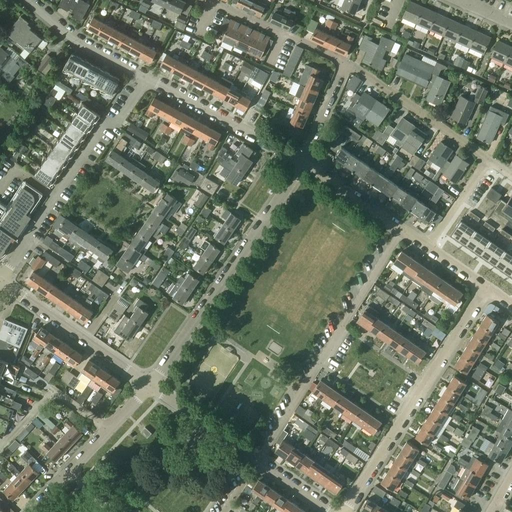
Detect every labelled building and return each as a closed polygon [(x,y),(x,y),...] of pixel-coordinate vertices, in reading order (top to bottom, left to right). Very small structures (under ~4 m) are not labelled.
[(61,0),(58,6),(67,11),(69,8),(73,10),(70,15),(80,21),(89,5),(80,0),(61,0)] [(166,8),(169,0),(152,0),(152,1),(166,8)] [(177,0),(169,0),(166,8),(181,15),(186,4),(177,0)] [(238,0),(236,4),(236,5),(249,11),(253,0),(238,0)] [(253,0),(249,11),(261,17),(266,5),(258,1),(258,0),(253,0)] [(360,1),(357,0),(343,0),(341,7),(354,13),(360,1)] [(402,17),(403,17),(416,23),(423,7),(409,1),(402,17)] [(423,7),(416,23),(429,29),(436,13),(423,7)] [(275,12),(270,21),(271,22),(283,27),(288,29),(292,20),(296,12),(285,8),(283,13),(276,10),(275,12)] [(436,13),(429,29),(443,35),(450,19),(436,13)] [(177,20),(184,24),(187,18),(179,15),(177,20)] [(21,17),(7,34),(25,48),(30,52),(30,53),(41,39),(26,26),(29,23),(21,17)] [(93,17),(87,28),(98,34),(104,23),(93,17)] [(225,18),(220,29),(225,31),(221,40),(222,40),(235,46),(244,26),(231,20),(230,20),(225,18)] [(450,19),(443,35),(456,41),(463,25),(450,19)] [(104,23),(98,34),(108,39),(114,28),(104,23)] [(463,25),(456,41),(469,47),(477,31),(463,25)] [(244,26),(235,46),(248,52),(257,32),(244,26)] [(114,28),(108,39),(119,45),(125,34),(114,28)] [(322,45),(327,34),(316,29),(311,40),(322,45)] [(402,36),(402,37),(408,39),(410,34),(404,31),(402,36)] [(477,31),(469,47),(483,54),(490,37),(477,31)] [(257,32),(248,52),(260,58),(261,58),(263,52),(267,54),(273,41),(269,39),(270,37),(257,32)] [(125,34),(119,45),(129,51),(135,40),(125,34)] [(327,34),(322,45),(334,50),(339,39),(327,34)] [(339,39),(334,50),(345,55),(353,38),(348,35),(345,42),(339,39)] [(365,36),(361,46),(368,49),(362,61),(381,69),(385,60),(381,58),(386,49),(389,50),(396,54),(401,44),(395,42),(393,41),(390,40),(382,36),(378,45),(370,41),(371,38),(365,36)] [(135,40),(129,51),(140,56),(146,46),(135,40)] [(504,63),(511,47),(498,40),(490,57),(504,63)] [(294,49),(289,61),(296,64),(303,49),(296,45),(294,49)] [(146,46),(140,56),(151,62),(157,51),(146,46)] [(1,48),(0,50),(0,65),(1,65),(8,70),(6,72),(3,77),(8,81),(13,75),(20,67),(21,68),(27,61),(24,59),(19,55),(15,60),(5,51),(1,48)] [(72,53),(62,72),(64,73),(66,73),(68,74),(70,74),(70,73),(73,74),(72,77),(81,59),(72,53)] [(166,55),(160,65),(161,65),(172,71),(178,60),(177,60),(179,56),(174,53),(172,57),(166,54),(166,55)] [(398,69),(396,73),(425,86),(426,85),(431,73),(434,66),(421,61),(405,53),(402,61),(398,69)] [(41,72),(52,58),(47,55),(37,68),(41,72)] [(392,57),(389,65),(390,66),(393,68),(393,67),(397,60),(394,58),(392,57)] [(456,58),(453,64),(461,68),(464,62),(456,58)] [(81,59),(72,77),(74,78),(76,78),(78,79),(80,79),(80,78),(82,79),(81,82),(91,64),(81,59)] [(178,60),(172,71),(182,77),(188,66),(178,60)] [(244,62),(241,69),(251,74),(256,66),(250,64),(245,61),(244,62)] [(434,66),(431,73),(437,76),(437,75),(438,76),(440,70),(445,68),(446,66),(436,62),(434,66)] [(464,62),(461,68),(467,70),(469,67),(470,64),(464,62)] [(91,64),(81,82),(83,83),(85,84),(87,84),(89,84),(89,83),(92,84),(91,87),(101,69),(91,64)] [(306,65),(298,83),(300,84),(318,92),(323,79),(318,77),(321,71),(313,68),(306,65)] [(188,66),(182,77),(193,83),(199,72),(188,66)] [(247,81),(247,82),(259,89),(262,84),(263,83),(268,73),(256,66),(251,74),(250,76),(250,77),(247,81)] [(286,67),(283,74),(289,78),(293,70),(286,67)] [(35,69),(33,72),(43,80),(44,81),(47,78),(35,69)] [(101,69),(91,87),(93,88),(95,89),(97,89),(99,89),(99,88),(101,90),(100,92),(110,74),(101,69)] [(274,71),(270,79),(275,82),(279,74),(274,71)] [(199,72),(193,83),(203,88),(209,77),(199,72)] [(431,73),(426,85),(431,87),(426,98),(440,104),(450,81),(438,76),(437,75),(437,76),(431,73)] [(110,74),(100,92),(102,93),(104,94),(106,94),(108,94),(108,93),(111,95),(112,95),(114,96),(113,97),(114,97),(122,86),(121,85),(121,86),(117,84),(120,79),(110,74)] [(354,76),(350,81),(357,85),(360,80),(354,76)] [(209,77),(203,88),(214,94),(220,83),(209,77)] [(220,83),(214,94),(224,100),(230,89),(232,84),(233,82),(223,77),(220,83)] [(300,84),(295,96),(300,98),(313,104),(318,92),(300,84)] [(471,91),(468,99),(460,95),(450,116),(464,122),(474,102),(475,100),(481,103),(487,89),(478,84),(474,93),(471,91)] [(53,88),(50,95),(54,97),(58,91),(53,88)] [(230,89),(224,100),(235,105),(242,91),(237,88),(236,89),(235,91),(230,89)] [(262,95),(268,98),(271,93),(265,89),(262,95)] [(242,91),(235,105),(245,111),(251,100),(245,97),(247,94),(242,91)] [(353,101),(347,109),(358,116),(355,120),(351,118),(349,122),(358,128),(363,120),(365,117),(377,100),(364,92),(361,97),(356,93),(351,100),(353,101)] [(268,98),(262,95),(254,110),(260,113),(268,98)] [(149,108),(146,115),(150,117),(150,116),(152,117),(155,112),(160,114),(166,104),(154,98),(149,108)] [(300,98),(295,109),(308,115),(313,104),(300,98)] [(377,100),(365,117),(377,126),(389,109),(377,100)] [(95,101),(92,106),(102,113),(105,108),(95,101)] [(78,114),(93,125),(95,122),(96,123),(101,117),(82,104),(81,106),(80,107),(79,109),(79,111),(80,111),(78,114)] [(171,120),(177,110),(166,104),(160,114),(171,120)] [(488,110),(476,136),(489,142),(498,122),(503,124),(508,113),(490,105),(488,110)] [(42,107),(38,113),(43,116),(47,110),(42,107)] [(287,117),(284,124),(296,128),(297,125),(303,127),(308,115),(295,109),(291,119),(287,117)] [(182,126),(188,116),(177,110),(171,120),(182,126)] [(38,113),(35,119),(39,122),(43,116),(38,113)] [(74,120),(72,123),(87,134),(89,131),(90,132),(94,126),(93,125),(78,114),(76,113),(74,114),(74,116),(73,118),(73,120),(74,120)] [(193,132),(199,122),(188,116),(182,126),(193,132)] [(395,129),(391,135),(397,139),(395,142),(401,147),(401,146),(403,143),(414,126),(402,118),(395,129)] [(273,120),(271,124),(279,128),(281,124),(273,120)] [(84,141),(88,134),(87,134),(72,123),(69,121),(68,123),(67,125),(67,127),(67,129),(68,129),(66,132),(81,143),(83,140),(84,141)] [(204,138),(210,128),(199,122),(193,132),(204,138)] [(163,123),(159,129),(165,133),(169,126),(163,123)] [(131,124),(127,129),(131,132),(145,140),(148,134),(140,129),(135,126),(131,124)] [(31,125),(27,131),(32,134),(35,128),(31,125)] [(346,125),(342,132),(356,142),(361,135),(346,125)] [(403,143),(401,146),(412,154),(426,135),(414,126),(403,143)] [(210,128),(204,138),(210,142),(207,147),(212,150),(221,134),(210,128)] [(377,129),(371,137),(377,141),(382,133),(377,129)] [(77,149),(78,149),(82,143),(81,143),(66,132),(63,130),(62,132),(61,134),(61,136),(60,138),(61,138),(59,141),(75,152),(77,149)] [(27,131),(23,138),(28,140),(32,134),(27,131)] [(112,150),(106,159),(118,167),(124,158),(120,155),(128,142),(133,145),(137,140),(136,140),(125,132),(113,150),(112,150)] [(382,133),(377,141),(382,145),(382,144),(388,136),(383,133),(382,133)] [(185,135),(182,141),(187,144),(190,138),(185,135)] [(162,136),(158,143),(163,146),(167,139),(162,136)] [(187,144),(185,148),(189,151),(191,146),(191,147),(195,141),(191,138),(190,138),(187,144)] [(70,158),(71,158),(76,152),(75,152),(59,141),(57,139),(56,141),(55,143),(54,145),(54,147),(55,147),(53,150),(69,160),(70,158)] [(133,145),(132,146),(133,147),(137,149),(141,143),(137,140),(133,145)] [(429,159),(426,163),(438,171),(438,170),(441,167),(445,162),(446,160),(453,151),(441,142),(429,159)] [(20,143),(16,150),(20,153),(24,146),(20,143)] [(222,146),(218,155),(225,160),(228,162),(244,173),(252,162),(250,160),(256,152),(243,144),(237,154),(239,155),(237,158),(240,160),(237,163),(231,159),(232,157),(226,152),(228,150),(222,146)] [(334,157),(333,159),(334,160),(335,158),(344,164),(351,154),(341,147),(334,157)] [(49,156),(47,158),(62,169),(64,166),(65,167),(69,161),(69,160),(53,150),(51,148),(50,150),(49,152),(48,153),(48,155),(49,156)] [(381,148),(377,153),(382,156),(386,151),(381,148)] [(12,156),(10,159),(11,159),(16,163),(17,161),(17,159),(20,153),(16,150),(12,156)] [(157,151),(153,157),(157,160),(161,154),(157,151)] [(124,158),(118,167),(130,176),(139,162),(132,157),(132,158),(127,155),(126,154),(124,158)] [(161,154),(157,160),(162,164),(166,158),(161,154)] [(351,154),(344,164),(352,170),(351,172),(352,172),(361,160),(351,154)] [(218,155),(215,160),(222,164),(225,160),(218,155)] [(398,155),(389,167),(393,170),(394,171),(398,167),(401,161),(403,159),(401,158),(398,155)] [(415,155),(409,163),(412,165),(414,167),(420,158),(415,155)] [(433,179),(432,179),(435,181),(436,181),(441,172),(444,174),(443,175),(455,183),(468,164),(456,156),(451,163),(446,160),(445,162),(441,167),(438,170),(438,171),(435,176),(433,179)] [(47,158),(45,157),(44,159),(43,161),(42,162),(42,164),(43,165),(41,167),(56,178),(58,175),(59,176),(63,170),(62,169),(47,158)] [(420,158),(414,167),(420,170),(425,162),(420,158)] [(361,160),(352,172),(353,172),(354,171),(363,177),(370,167),(361,160)] [(142,184),(148,174),(143,171),(146,166),(139,162),(130,176),(142,184)] [(231,172),(227,178),(236,185),(244,173),(228,162),(225,167),(231,172)] [(41,167),(39,166),(37,168),(37,169),(36,171),(36,173),(37,173),(34,176),(51,188),(51,187),(50,187),(52,184),(53,185),(57,179),(56,178),(41,167)] [(370,167),(363,177),(371,183),(370,185),(371,185),(379,173),(370,167)] [(176,170),(171,178),(179,182),(181,180),(189,185),(194,178),(180,169),(179,171),(176,170)] [(379,173),(371,185),(372,185),(373,184),(382,190),(389,179),(379,173)] [(148,174),(142,184),(153,192),(162,179),(156,174),(153,178),(148,174)] [(207,178),(201,188),(213,195),(219,185),(207,178)] [(389,179),(382,190),(390,196),(389,198),(390,198),(393,194),(398,186),(389,179)] [(0,256),(0,257),(2,256),(4,254),(5,253),(16,238),(18,240),(19,239),(18,239),(29,224),(26,222),(30,216),(28,215),(43,194),(26,183),(8,209),(7,209),(7,208),(7,207),(7,206),(0,201),(0,256)] [(436,185),(431,192),(434,195),(439,188),(440,187),(436,185)] [(393,194),(390,198),(391,197),(400,203),(408,192),(398,186),(393,194)] [(491,188),(486,196),(496,203),(502,194),(499,193),(496,191),(491,188)] [(408,192),(400,203),(409,209),(408,211),(409,211),(417,199),(408,192)] [(162,198),(154,210),(164,216),(172,205),(173,206),(177,200),(168,193),(164,199),(162,198)] [(195,204),(201,207),(208,196),(202,193),(195,204)] [(501,199),(494,209),(494,210),(510,220),(511,216),(511,194),(506,203),(501,199)] [(417,199),(409,211),(410,210),(419,216),(427,205),(426,205),(418,199),(417,199)] [(427,205),(419,216),(428,222),(427,223),(428,224),(429,223),(429,222),(431,219),(436,212),(430,208),(430,207),(432,205),(428,202),(427,205)] [(212,210),(206,206),(202,210),(209,215),(212,210)] [(222,216),(227,220),(223,225),(233,231),(241,219),(226,209),(222,216)] [(154,210),(146,221),(160,231),(164,225),(160,222),(164,216),(154,210)] [(202,210),(199,215),(205,219),(205,220),(209,215),(202,210)] [(436,212),(431,219),(438,224),(443,217),(436,212)] [(60,228),(58,230),(64,234),(62,236),(68,240),(68,239),(71,236),(77,226),(65,218),(59,227),(60,228)] [(462,218),(450,235),(451,235),(458,240),(470,223),(462,218)] [(146,221),(138,233),(147,240),(151,234),(155,237),(160,231),(146,221)] [(188,226),(182,222),(179,227),(184,231),(188,226)] [(470,223),(458,240),(465,245),(477,228),(470,223)] [(233,231),(223,225),(215,237),(224,243),(233,231)] [(71,236),(68,239),(74,243),(80,247),(89,234),(77,226),(71,236)] [(176,232),(181,235),(184,231),(179,227),(176,232)] [(477,228),(465,245),(473,250),(485,233),(477,228)] [(138,233),(130,245),(143,254),(147,250),(142,247),(147,240),(138,233)] [(485,233),(473,250),(480,255),(492,238),(485,233)] [(80,247),(79,249),(86,253),(89,248),(94,252),(101,242),(89,234),(80,247)] [(190,240),(185,236),(181,241),(187,245),(190,240)] [(492,238),(480,255),(488,260),(499,244),(492,238)] [(205,240),(200,246),(206,250),(202,255),(212,261),(220,250),(210,243),(205,240)] [(52,241),(48,247),(58,254),(62,248),(52,241)] [(178,245),(184,249),(187,245),(181,241),(178,245)] [(101,242),(94,252),(95,252),(99,255),(97,259),(104,263),(106,260),(113,250),(101,242)] [(499,244),(488,260),(495,266),(505,251),(498,246),(500,244),(499,244)] [(121,256),(116,264),(121,267),(128,272),(138,258),(143,262),(144,261),(147,257),(143,254),(130,245),(121,256)] [(174,251),(168,247),(165,252),(171,256),(174,251)] [(62,248),(58,254),(59,254),(63,257),(67,251),(62,248)] [(53,265),(57,259),(45,251),(42,256),(49,261),(49,262),(53,265)] [(402,251),(394,263),(404,270),(412,258),(402,251)] [(511,255),(505,251),(495,266),(502,271),(511,256),(511,255)] [(162,256),(168,260),(171,256),(165,252),(162,256)] [(212,261),(202,255),(194,267),(203,273),(212,261)] [(511,256),(502,271),(510,276),(511,272),(511,256)] [(33,257),(29,264),(32,265),(31,267),(34,269),(38,272),(46,261),(39,257),(37,260),(33,257)] [(404,270),(402,273),(412,280),(422,265),(412,258),(404,270)] [(81,261),(77,266),(82,270),(86,264),(81,261)] [(151,267),(157,271),(161,266),(155,262),(151,267)] [(86,264),(82,270),(86,273),(91,267),(86,264)] [(422,265),(412,280),(422,287),(432,272),(422,265)] [(161,271),(167,275),(170,271),(164,267),(161,271)] [(33,271),(26,281),(36,289),(44,278),(37,274),(38,272),(34,269),(33,271)] [(78,270),(74,276),(78,279),(82,273),(78,270)] [(96,275),(106,282),(109,277),(99,270),(96,275)] [(152,284),(158,288),(167,275),(161,271),(152,284)] [(422,287),(421,289),(431,296),(432,294),(442,279),(432,272),(422,287)] [(190,274),(186,279),(181,277),(177,283),(191,292),(199,280),(190,274)] [(92,281),(102,287),(106,282),(96,275),(92,281)] [(44,278),(36,289),(46,295),(53,285),(44,278)] [(442,279),(432,294),(442,301),(452,286),(442,279)] [(387,283),(384,288),(389,291),(389,292),(392,287),(395,284),(391,281),(388,284),(387,283)] [(96,286),(92,283),(88,289),(92,292),(96,286)] [(173,297),(182,304),(191,292),(177,283),(169,294),(173,297)] [(53,285),(46,295),(56,302),(63,291),(53,285)] [(452,286),(442,301),(447,304),(455,310),(456,311),(458,307),(462,302),(459,298),(463,293),(452,286)] [(87,299),(83,305),(76,316),(86,323),(93,312),(88,309),(92,302),(89,300),(94,294),(104,301),(108,295),(96,287),(87,299)] [(392,287),(389,292),(395,296),(398,291),(392,287)] [(390,295),(380,288),(376,294),(386,301),(387,300),(390,295)] [(63,291),(56,302),(66,309),(73,298),(63,291)] [(412,291),(408,297),(413,301),(417,295),(412,291)] [(390,295),(387,300),(393,303),(396,299),(390,295)] [(76,316),(83,305),(73,298),(66,309),(76,316)] [(130,319),(140,325),(148,313),(144,310),(148,305),(139,300),(135,306),(138,308),(130,319)] [(412,301),(408,305),(415,310),(418,305),(412,301)] [(114,307),(123,313),(126,309),(117,303),(114,307)] [(486,306),(483,312),(487,314),(489,315),(493,309),(497,312),(499,308),(492,304),(491,304),(489,304),(488,305),(487,306),(486,306)] [(365,310),(357,321),(367,329),(375,317),(378,313),(368,306),(365,310)] [(123,313),(114,307),(107,316),(116,322),(123,313)] [(427,311),(424,316),(429,320),(432,315),(427,311)] [(487,314),(480,325),(492,332),(498,324),(499,322),(489,315),(487,314)] [(125,315),(114,331),(128,341),(140,325),(130,319),(125,315)] [(432,315),(429,320),(435,324),(436,323),(438,319),(432,315)] [(375,317),(367,329),(369,330),(377,335),(385,324),(377,318),(375,317)] [(0,338),(10,342),(21,347),(28,329),(9,321),(5,319),(1,328),(1,329),(0,331),(0,338)] [(425,319),(421,324),(427,328),(430,323),(425,319)] [(430,323),(427,328),(433,332),(436,327),(430,323)] [(385,324),(377,335),(381,338),(387,343),(396,331),(389,326),(385,324)] [(492,332),(480,325),(474,335),(486,342),(492,332)] [(36,358),(44,347),(52,334),(42,327),(33,339),(39,343),(36,349),(37,349),(32,355),(36,358)] [(427,328),(423,334),(429,338),(433,332),(427,328)] [(504,328),(501,333),(507,337),(510,331),(504,328)] [(396,331),(387,343),(393,346),(397,349),(405,338),(401,335),(396,331)] [(500,332),(497,336),(504,340),(507,337),(501,333),(500,332)] [(54,354),(62,341),(52,334),(44,347),(54,354)] [(486,342),(474,335),(467,345),(480,353),(486,342)] [(0,358),(13,364),(21,347),(10,342),(0,338),(0,358)] [(405,338),(397,349),(405,355),(408,356),(416,345),(413,343),(405,338)] [(64,361),(72,348),(62,341),(54,354),(64,361)] [(416,345),(408,356),(418,363),(426,352),(416,345)] [(480,353),(467,345),(461,355),(473,363),(480,353)] [(72,348),(64,361),(75,368),(83,356),(72,348)] [(494,357),(487,352),(484,356),(492,360),(494,357)] [(454,366),(466,373),(473,363),(461,355),(454,366)] [(20,367),(13,364),(0,358),(0,373),(4,375),(7,376),(15,379),(20,367)] [(81,372),(77,377),(81,380),(88,385),(88,384),(91,379),(92,380),(100,367),(89,360),(81,372)] [(497,360),(493,365),(500,370),(504,365),(497,360)] [(56,362),(49,372),(54,375),(61,366),(56,362)] [(102,386),(110,374),(100,367),(92,380),(102,386)] [(34,380),(37,375),(27,368),(24,373),(34,380)] [(68,385),(74,375),(67,370),(60,380),(68,385)] [(474,373),(472,376),(479,381),(481,377),(474,373)] [(122,389),(117,385),(120,381),(110,374),(102,386),(112,393),(111,395),(115,399),(122,389)] [(74,375),(68,385),(75,390),(81,380),(77,377),(74,375)] [(448,386),(460,393),(466,383),(454,375),(448,386)] [(7,376),(5,381),(13,384),(15,379),(7,376)] [(321,380),(312,392),(323,399),(331,387),(321,380)] [(308,389),(313,392),(317,385),(313,382),(308,389)] [(88,385),(81,394),(86,398),(93,388),(88,384),(88,385)] [(4,386),(2,393),(14,398),(17,392),(4,386)] [(460,393),(448,386),(441,396),(453,404),(460,393)] [(331,387),(323,399),(333,406),(341,394),(331,387)] [(103,395),(98,391),(91,401),(96,405),(103,395)] [(474,398),(467,393),(464,397),(472,402),(474,398)] [(341,394),(333,406),(343,413),(351,401),(341,394)] [(1,395),(0,396),(0,402),(11,406),(13,401),(1,395)] [(453,404),(441,396),(435,406),(447,414),(453,404)] [(13,401),(11,406),(19,410),(21,404),(13,401)] [(351,401),(343,413),(353,420),(361,408),(351,401)] [(0,404),(0,414),(11,419),(14,410),(0,404)] [(468,408),(460,404),(458,407),(465,412),(468,408)] [(93,412),(102,418),(106,412),(97,406),(93,412)] [(447,414),(435,406),(428,416),(440,424),(447,414)] [(361,408),(353,420),(363,427),(371,415),(361,408)] [(484,409),(482,413),(488,417),(491,412),(484,409)] [(511,410),(508,409),(502,420),(507,422),(511,425),(511,410)] [(305,413),(302,417),(308,421),(311,417),(305,413)] [(461,418),(454,413),(452,417),(459,422),(461,418)] [(363,427),(377,437),(381,432),(378,428),(382,422),(371,415),(363,427)] [(440,424),(428,416),(422,426),(434,434),(440,424)] [(0,436),(2,438),(9,421),(0,417),(0,436)] [(76,422),(71,417),(64,424),(70,429),(64,434),(73,442),(82,433),(74,424),(76,422)] [(298,418),(294,423),(304,430),(305,430),(306,429),(308,425),(308,424),(298,417),(298,418)] [(311,417),(308,421),(313,425),(316,420),(311,417)] [(31,422),(25,429),(29,432),(35,426),(31,422)] [(511,425),(507,422),(501,433),(511,439),(511,425)] [(52,429),(51,430),(55,435),(60,429),(56,425),(55,426),(52,429)] [(309,425),(306,428),(312,432),(315,435),(318,431),(314,428),(309,425)] [(326,425),(322,431),(328,435),(332,429),(326,425)] [(415,437),(427,445),(434,434),(422,426),(415,437)] [(151,433),(145,427),(140,432),(147,438),(151,433)] [(457,427),(454,432),(457,435),(461,437),(464,432),(457,427)] [(334,439),(337,433),(332,429),(328,435),(334,439)] [(176,436),(181,439),(185,434),(180,430),(176,436)] [(469,434),(466,439),(472,442),(473,442),(475,438),(477,434),(471,430),(469,434)] [(279,445),(275,451),(285,458),(293,446),(283,439),(287,434),(287,433),(285,431),(283,431),(276,443),(279,445)] [(511,439),(501,433),(495,444),(507,451),(511,442),(511,439)] [(73,442),(64,434),(56,443),(65,451),(73,442)] [(448,438),(441,434),(439,438),(446,442),(448,438)] [(323,435),(320,439),(321,439),(326,443),(329,439),(323,435)] [(329,439),(326,443),(336,450),(339,446),(339,445),(329,439)] [(348,449),(351,444),(345,440),(342,445),(348,449)] [(400,452),(412,459),(419,449),(407,441),(400,452)] [(484,452),(488,455),(501,462),(507,451),(495,444),(491,441),(484,452)] [(65,451),(56,443),(51,448),(46,443),(42,447),(47,452),(56,461),(65,451)] [(135,449),(130,444),(123,451),(129,456),(135,449)] [(435,444),(432,448),(440,453),(442,449),(435,444)] [(295,465),(303,453),(293,446),(285,458),(295,465)] [(8,448),(2,453),(7,458),(13,452),(8,448)] [(343,449),(340,453),(346,457),(349,452),(343,448),(343,449)] [(26,450),(21,456),(29,463),(21,472),(30,481),(39,472),(33,466),(38,461),(26,450)] [(346,457),(345,457),(355,464),(358,459),(349,452),(346,457)] [(412,459),(400,452),(394,462),(406,470),(412,459)] [(305,472),(313,460),(303,453),(295,465),(305,472)] [(460,457),(458,462),(466,467),(481,475),(488,465),(472,456),(469,462),(460,457)] [(419,459),(417,463),(424,467),(427,464),(419,459)] [(315,479),(323,467),(313,460),(305,472),(315,479)] [(406,470),(394,462),(387,472),(399,480),(406,470)] [(8,467),(17,476),(12,481),(22,490),(30,481),(21,472),(20,472),(11,463),(8,467)] [(451,464),(447,471),(452,474),(453,474),(455,470),(454,466),(451,464)] [(325,486),(333,474),(323,467),(315,479),(325,486)] [(460,478),(475,487),(475,486),(481,476),(466,467),(460,478)] [(420,474),(413,469),(411,473),(418,478),(420,474)] [(399,480),(387,472),(381,483),(393,490),(399,480)] [(333,474),(325,486),(336,494),(344,482),(333,474)] [(254,476),(247,486),(252,489),(252,490),(258,494),(255,499),(252,503),(256,505),(262,497),(269,486),(259,479),(254,476)] [(460,478),(454,489),(457,491),(465,496),(468,498),(475,487),(460,478)] [(414,484),(407,480),(405,483),(412,488),(414,484)] [(22,490),(12,481),(3,491),(13,500),(22,490)] [(269,486),(262,497),(271,503),(279,493),(269,486)] [(375,486),(372,491),(383,497),(386,492),(375,486)] [(408,494),(400,490),(398,493),(405,498),(408,494)] [(457,491),(454,495),(462,500),(465,496),(457,491)] [(441,496),(449,501),(451,497),(443,492),(441,496)] [(279,493),(271,503),(282,510),(289,500),(279,493)] [(362,511),(373,511),(378,505),(367,499),(360,510),(362,511)] [(289,500),(282,510),(283,511),(295,511),(299,507),(289,500)] [(459,509),(457,511),(464,511),(462,511),(465,505),(457,500),(454,506),(459,509)]
